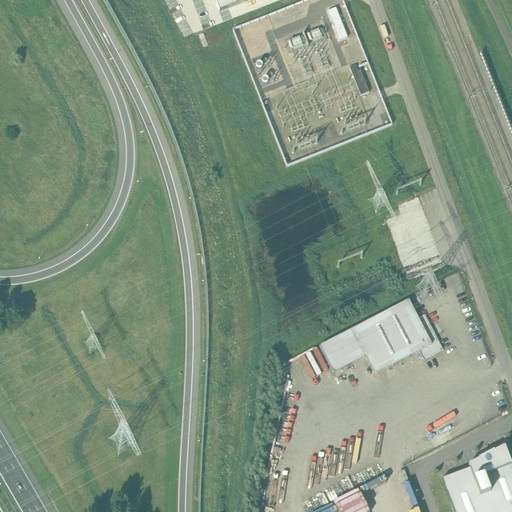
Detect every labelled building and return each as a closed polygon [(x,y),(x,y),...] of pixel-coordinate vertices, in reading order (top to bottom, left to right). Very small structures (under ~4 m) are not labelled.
[(214,0),(220,14),(255,0),(214,0)] [(339,42),(347,38),(336,9),(327,12),(339,42)] [(310,31),(319,26),(316,21),(308,26),(310,31)] [(356,66),(349,68),(352,74),(358,72),(356,66)] [(360,71),(358,72),(352,74),(361,96),(369,93),(360,71)] [(385,218),(387,224),(414,218),(413,212),(385,218)] [(429,223),(416,227),(418,232),(431,228),(429,223)] [(413,237),(415,242),(439,233),(438,228),(413,237)] [(421,244),(409,247),(410,254),(422,252),(421,244)] [(408,302),(366,324),(388,368),(421,351),(426,360),(443,351),(425,316),(418,320),(408,302)] [(351,365),(337,338),(319,348),(333,374),(351,365)] [(282,424),(289,387),(282,386),(275,423),(282,424)] [(272,437),(283,438),(285,426),(274,424),(272,437)] [(511,511),(511,468),(511,466),(504,448),(494,453),(493,452),(491,453),(492,455),(480,460),(480,459),(478,460),(478,461),(468,466),(469,470),(441,480),(453,511),(511,511)]
